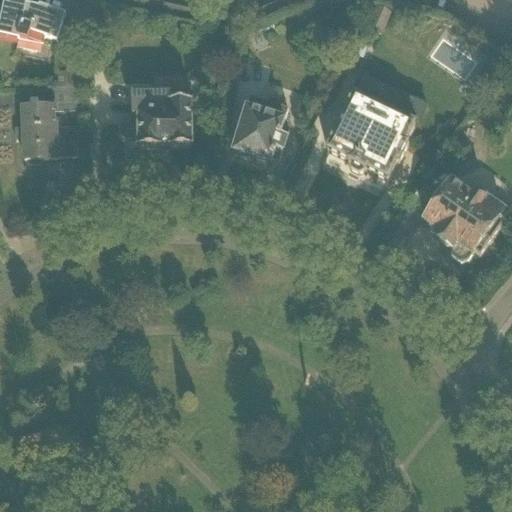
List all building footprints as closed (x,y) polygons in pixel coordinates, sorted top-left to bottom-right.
[(0,27),(0,37),(20,42),(43,47),(45,38),(57,42),(67,17),(40,7),(42,0),(21,0),(21,5),(6,2),(0,27)] [(79,2),(79,32),(79,35),(79,36),(104,36),(104,15),(80,2),(79,2)] [(383,37),(392,15),(377,8),(367,30),(383,37)] [(66,35),(67,61),(67,75),(56,75),(56,89),(80,88),(79,36),(79,35),(66,35)] [(508,60),(497,52),(485,69),(496,77),(508,60)] [(364,80),(355,99),(328,154),(349,165),(349,166),(350,167),(350,168),(352,173),(359,177),(365,175),(365,174),(367,175),(367,173),(376,155),(374,154),(401,97),(364,80)] [(234,106),(237,87),(228,86),(224,104),(234,106)] [(77,131),(61,131),(61,121),(55,122),(55,115),(81,114),(80,88),(56,89),(56,90),(54,90),(54,111),(22,112),(23,131),(17,132),(17,144),(24,144),(25,164),(27,164),(28,168),(43,167),(42,163),(58,162),(58,161),(78,160),(77,131)] [(122,131),(122,138),(126,143),(139,143),(139,153),(194,152),(193,97),(188,97),(188,93),(174,94),(174,97),(133,98),(134,120),(138,120),(138,124),(127,125),(122,131)] [(251,102),(248,115),(234,157),(240,159),(241,160),(248,163),(249,162),(272,169),(274,161),(281,163),(290,136),(283,133),(289,114),(251,102)] [(500,207),(494,203),(488,203),(471,192),(467,197),(453,188),(426,226),(440,235),(436,241),(452,253),(452,261),(462,267),(469,265),(475,256),(481,260),(506,222),(500,218),(503,214),(501,212),(500,207)]
